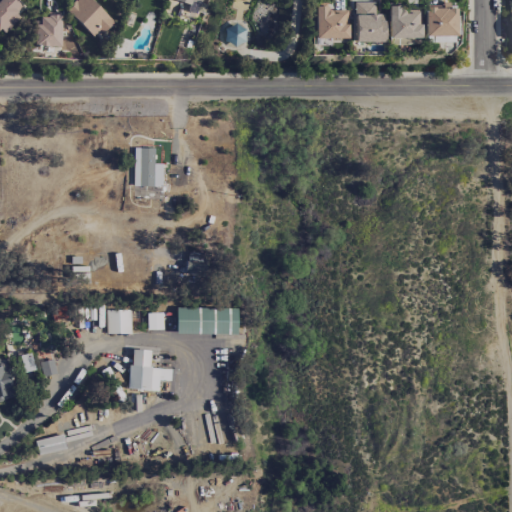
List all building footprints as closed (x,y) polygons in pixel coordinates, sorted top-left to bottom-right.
[(0,0),(0,33),(22,9),(12,0),(0,0)] [(93,39),(111,21),(90,0),(75,0),(65,10),(93,39)] [(193,20),(199,0),(171,0),(168,11),(193,20)] [(242,0),(234,0),(232,8),(237,10),(234,19),(241,22),(248,2),(242,0)] [(373,2),(352,3),(353,42),(382,41),(382,14),(373,14),(373,2)] [(418,10),(399,10),(399,3),(386,3),(387,39),(419,38),(418,10)] [(455,8),(447,8),(447,5),(423,4),(422,35),(454,36),(455,8)] [(345,39),(346,11),(326,10),(326,6),(312,6),(312,38),(345,39)] [(59,46),(59,12),(45,12),(45,16),(34,16),(34,46),(59,46)] [(152,164),(153,148),(133,148),(131,186),(160,187),(161,164),(152,164)] [(234,334),(235,309),(175,307),(174,333),(234,334)] [(130,333),(129,310),(104,310),(105,334),(130,333)] [(127,389),(156,390),(157,380),(169,381),(169,369),(147,368),(148,350),(129,350),(127,389)] [(0,400),(11,399),(4,357),(0,358),(0,400)]
